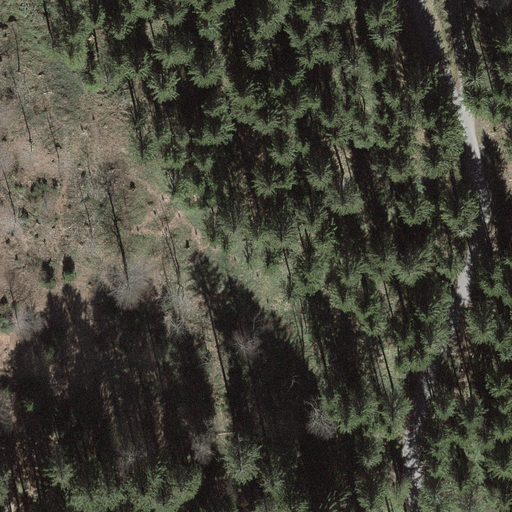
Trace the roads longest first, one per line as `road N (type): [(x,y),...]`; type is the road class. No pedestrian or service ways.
road 1 (track): [(466,126),(482,219),(422,398),(413,462),(422,511)]
road 2 (track): [(417,0),(466,126)]
road 3 (track): [(466,126),(451,0)]
